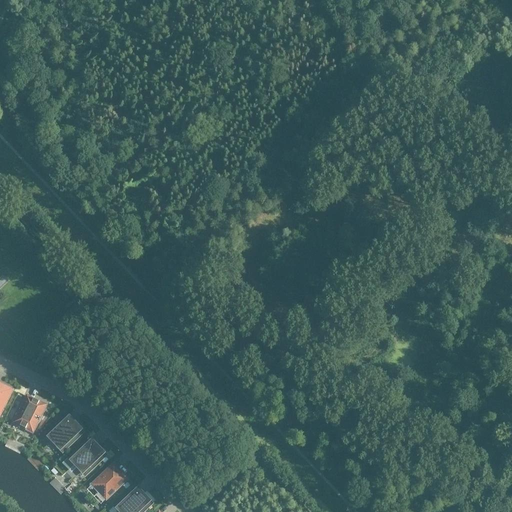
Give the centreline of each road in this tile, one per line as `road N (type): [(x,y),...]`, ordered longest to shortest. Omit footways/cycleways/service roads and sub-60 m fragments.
road 1 (residential): [(310,511),(0,190)]
road 2 (residential): [(0,362),(72,398),(183,511)]
